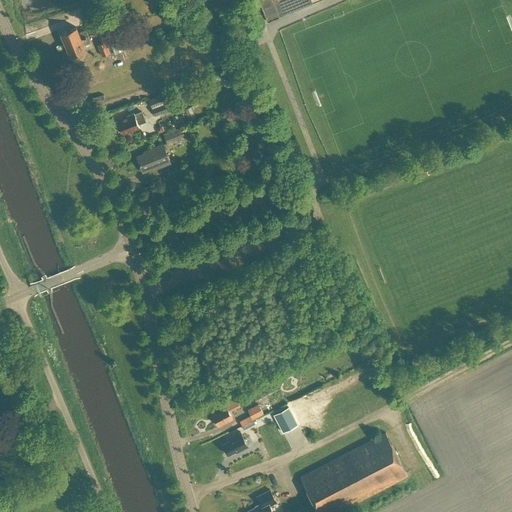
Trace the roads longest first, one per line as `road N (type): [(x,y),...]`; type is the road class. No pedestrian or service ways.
road 1 (tertiary): [(131,250),(104,178),(20,59),(0,15)]
road 2 (tertiary): [(193,511),(131,250)]
road 3 (unclassified): [(107,511),(17,297)]
road 4 (unclassified): [(17,297),(131,250)]
